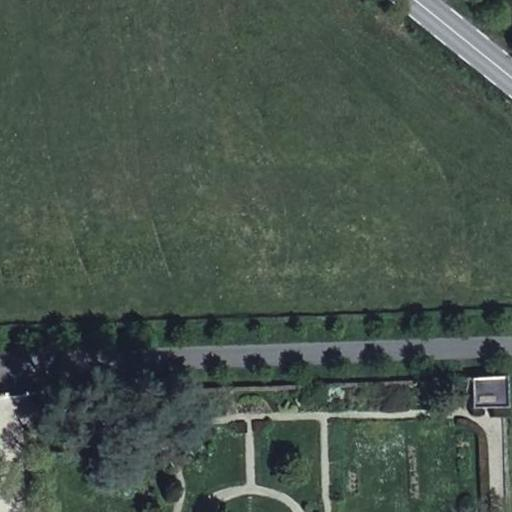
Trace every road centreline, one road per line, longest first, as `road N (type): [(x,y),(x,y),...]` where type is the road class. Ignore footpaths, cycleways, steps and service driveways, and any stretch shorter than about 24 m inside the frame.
road 1 (unclassified): [(511,346),(0,367)]
road 2 (secondary): [(511,79),(413,0)]
